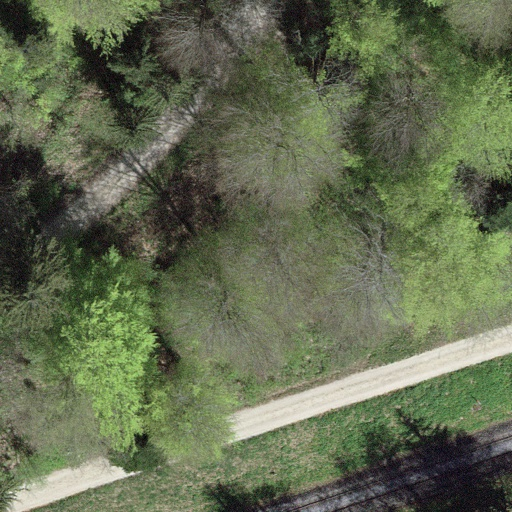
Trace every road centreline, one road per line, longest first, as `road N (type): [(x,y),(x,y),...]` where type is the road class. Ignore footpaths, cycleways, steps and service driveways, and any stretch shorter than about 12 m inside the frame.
road 1 (track): [(0,508),(511,339)]
road 2 (track): [(266,0),(137,155),(0,279)]
